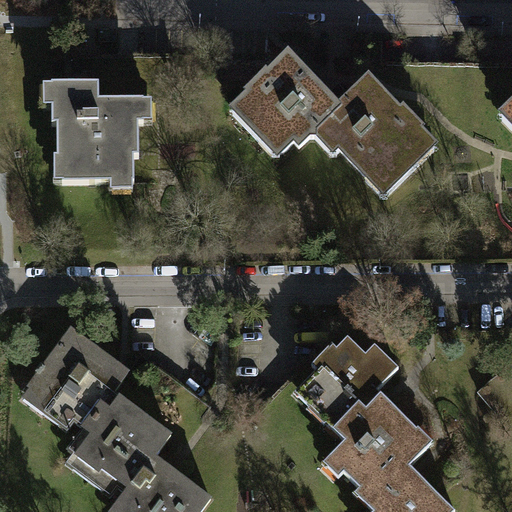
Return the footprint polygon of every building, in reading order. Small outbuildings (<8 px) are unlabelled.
[(315,135),(319,130),(339,111),(288,59),(268,78),(266,76),(247,95),(253,102),(242,112),(283,155),(294,144),(299,150),(310,140),(315,140),(315,135)] [(369,82),(339,111),(319,130),(368,180),(373,175),(384,187),(426,146),(417,136),(422,131),(403,111),(400,114),(369,82)] [(99,87),(52,87),(52,127),(57,127),(57,160),(63,159),(63,185),(134,184),(134,159),(139,159),(138,125),(143,125),(143,103),(99,103),(99,87)] [(68,452),(96,473),(140,414),(114,394),(129,375),(72,332),(43,369),(41,367),(35,375),(38,377),(28,389),(84,431),(68,452)] [(344,427),(377,393),(399,371),(375,348),(366,357),(348,340),(337,352),(332,347),(312,367),(318,372),(302,387),(317,402),(315,404),(331,419),(333,417),(344,427)] [(377,393),(344,427),(347,431),(341,438),(346,443),(331,458),(376,502),(410,468),(426,452),(411,438),(417,432),(377,393)] [(171,438),(140,414),(96,473),(125,494),(111,511),(203,511),(211,501),(155,459),(171,438)] [(455,511),(410,468),(376,502),(369,509),(372,511),(455,511)]
